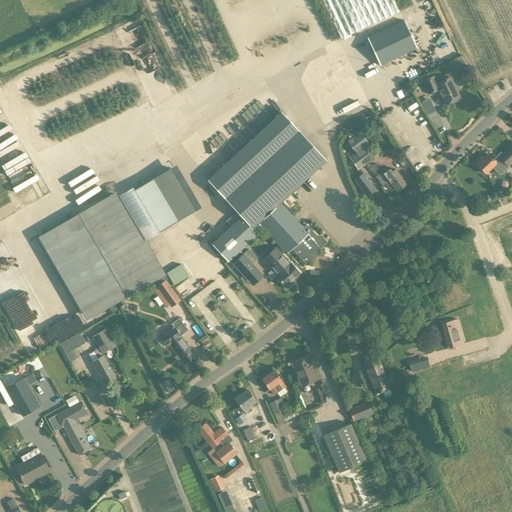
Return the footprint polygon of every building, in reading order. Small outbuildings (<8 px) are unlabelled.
[(399,11),(393,0),(322,0),(341,39),(399,11)] [(403,20),(367,37),(380,66),(416,49),(403,20)] [(448,62),(452,68),(460,70),(466,67),(461,55),(448,62)] [(433,76),(422,80),(428,95),(438,90),(445,104),(449,102),(452,104),(458,101),(458,98),(459,97),(450,78),(437,84),(433,76)] [(428,117),(431,115),(436,113),(433,106),(425,109),(428,117)] [(280,112),(207,180),(236,212),(225,221),(230,226),(211,244),(227,262),(228,261),(235,255),(263,229),(286,254),(292,248),(304,262),(320,247),(324,244),(306,225),(303,228),(294,218),(280,203),(289,194),(325,161),(280,112)] [(355,153),(364,165),(372,159),(370,157),(375,153),(372,149),(377,145),(363,126),(352,131),(343,136),(355,153)] [(482,156),(475,164),(485,174),(492,167),(495,164),(496,163),(498,165),(503,171),(508,167),(511,163),(511,164),(511,144),(502,154),(500,152),(492,160),(487,154),(484,158),(482,156)] [(364,165),(355,153),(349,157),(358,170),(364,165)] [(403,168),(406,166),(408,165),(403,157),(398,160),(403,168)] [(368,169),(369,168),(375,177),(376,176),(383,185),(385,183),(389,188),(392,186),(396,191),(398,190),(400,191),(404,188),(404,186),(406,184),(395,169),(391,172),(389,169),(385,172),(384,170),(383,170),(379,165),(378,166),(375,163),(372,166),(369,163),(366,166),(368,169)] [(161,230),(200,207),(201,207),(181,173),(176,165),(136,188),(161,230)] [(363,173),(353,180),(366,196),(375,190),(363,173)] [(165,274),(117,190),(77,213),(38,236),(86,320),(126,297),(165,274)] [(511,210),(494,216),(506,256),(511,254),(511,210)] [(262,260),(277,276),(276,276),(287,289),(293,283),(291,280),(299,273),(276,247),(262,260)] [(232,263),(245,277),(255,267),(252,264),(257,259),(248,249),(232,263)] [(180,264),(166,273),(173,285),(188,277),(180,264)] [(180,300),(166,279),(156,286),(170,307),(176,302),(180,300)] [(195,355),(180,336),(188,330),(179,318),(171,324),(173,328),(160,338),(167,346),(169,344),(178,356),(177,357),(176,359),(178,361),(180,362),(182,361),(184,364),(195,355)] [(464,343),(457,319),(441,324),(448,348),(464,343)] [(92,336),(102,353),(116,345),(106,328),(92,336)] [(74,336),(59,344),(64,354),(70,350),(79,346),(74,336)] [(207,337),(200,342),(204,346),(210,342),(207,337)] [(104,357),(103,356),(92,362),(104,384),(115,378),(108,364),(109,362),(106,357),(104,357)] [(291,363),(301,386),(319,378),(314,367),(312,367),(307,356),(291,363)] [(364,363),(374,388),(376,394),(391,388),(378,357),(364,363)] [(270,389),(274,395),(286,387),(274,370),(261,379),(268,390),(270,389)] [(33,373),(23,378),(29,387),(38,381),(33,373)] [(40,406),(39,405),(29,387),(23,378),(23,377),(18,380),(5,388),(21,416),(27,413),(40,406)] [(511,382),(498,387),(511,426),(511,382)] [(246,414),(252,410),(249,406),(255,401),(247,390),(235,398),(243,410),(246,414)] [(280,398),(268,403),(273,414),(274,414),(278,424),(299,415),(297,410),(287,414),(280,398)] [(54,430),(62,426),(78,455),(91,448),(85,438),(86,437),(77,419),(87,413),(81,401),(63,411),(48,419),(54,430)] [(353,421),(372,413),(368,402),(348,410),(353,421)] [(230,413),(236,422),(239,419),(234,411),(230,413)] [(206,423),(198,430),(212,448),(216,452),(215,453),(223,464),(237,453),(228,443),(232,440),(228,435),(221,427),(213,433),(206,423)] [(367,460),(351,423),(322,436),(338,473),(367,460)] [(251,426),(243,430),(248,441),(256,438),(251,426)] [(14,467),(25,485),(49,471),(39,453),(14,467)] [(239,464),(224,475),(226,479),(241,467),(239,464)] [(215,492),(224,488),(218,475),(209,479),(215,492)] [(235,511),(227,490),(218,493),(225,511),(235,511)] [(259,510),(267,507),(263,496),(255,499),(259,510)] [(20,511),(14,502),(12,499),(6,502),(10,508),(4,511),(0,504),(0,511),(20,511)]
